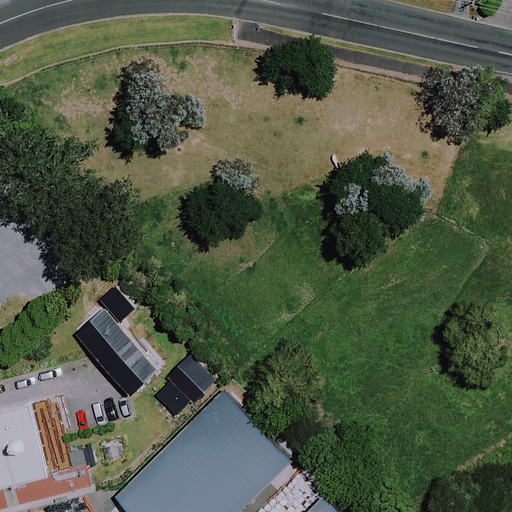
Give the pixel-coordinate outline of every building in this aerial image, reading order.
[(117,301),(85,332),(144,394),(177,363),(117,301)] [(232,393),(113,502),(122,511),(241,511),(296,461),(232,393)] [(42,398),(0,409),(0,492),(63,476),(42,398)] [(126,460),(121,440),(102,444),(106,464),(126,460)] [(331,511),(322,502),(312,511),(331,511)]
